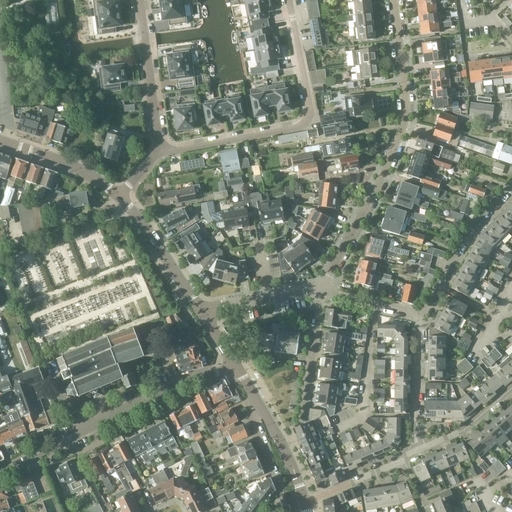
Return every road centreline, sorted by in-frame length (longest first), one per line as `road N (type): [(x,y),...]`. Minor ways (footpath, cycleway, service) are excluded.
road 1 (residential): [(322,292),(400,123),(394,0)]
road 2 (residential): [(290,0),(308,121),(160,150)]
road 3 (residential): [(0,474),(67,435),(234,364)]
road 4 (residential): [(419,313),(467,229),(511,185)]
road 5 (tertiary): [(304,502),(272,424),(234,364)]
road 6 (residential): [(138,0),(160,150)]
road 7 (tertiary): [(202,314),(118,196)]
road 8 (residential): [(374,304),(365,413),(334,430)]
road 9 (residential): [(418,450),(419,313)]
road 10 (tertiary): [(118,196),(58,159),(0,141)]
road 11 (residential): [(302,415),(322,292)]
road 12 (residential): [(202,314),(322,292)]
